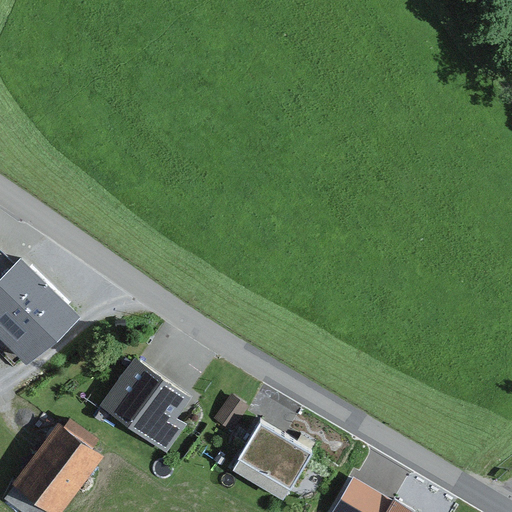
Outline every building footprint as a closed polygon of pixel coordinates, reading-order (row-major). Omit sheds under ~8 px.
[(0,250),(0,347),(21,368),(73,313),(0,250)] [(143,372),(113,418),(165,451),(195,405),(143,372)] [(219,412),(236,422),(251,397),(234,387),(219,412)] [(312,453),(263,423),(235,468),(285,499),(312,453)] [(59,511),(95,455),(47,426),(8,491),(43,511),(59,511)]
